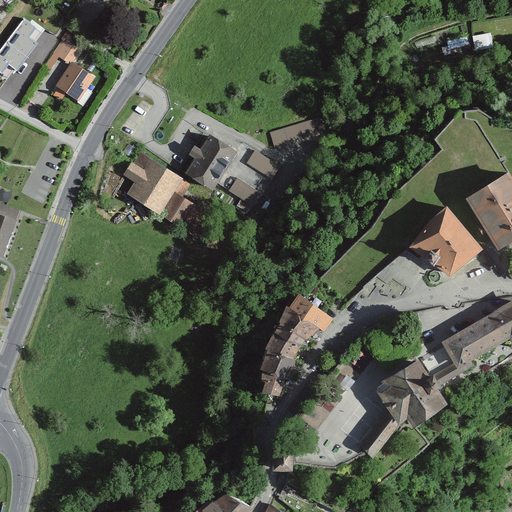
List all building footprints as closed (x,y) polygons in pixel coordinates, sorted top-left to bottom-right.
[(36,28),(24,19),(7,42),(27,57),(38,43),(29,37),(36,28)] [(474,34),(476,46),(494,43),(491,31),(474,34)] [(64,40),(56,52),(71,62),(50,93),(62,101),(67,94),(78,101),(95,77),(74,63),(82,52),(64,40)] [(27,57),(7,42),(0,50),(0,71),(2,74),(9,65),(17,71),(27,57)] [(271,129),(275,146),(327,133),(323,117),(271,129)] [(195,158),(186,172),(213,189),(237,151),(208,134),(199,148),(193,144),(187,154),(195,158)] [(247,163),(274,176),(281,163),(254,149),(247,163)] [(133,181),(128,191),(200,235),(213,214),(184,196),(192,183),(144,154),(138,164),(131,160),(122,174),(133,181)] [(237,176),(229,190),(256,204),(263,190),(237,176)] [(505,177),(470,198),(500,248),(511,241),(511,187),(511,188),(505,177)] [(429,222),(412,247),(449,274),(478,247),(448,210),(429,222)] [(0,255),(2,256),(16,220),(0,214),(0,255)] [(386,272),(396,278),(410,254),(400,249),(386,272)] [(332,319),(300,296),(291,310),(288,308),(282,322),(272,339),(267,349),(269,350),(262,369),(264,370),(262,381),(267,382),(264,393),(279,395),(286,378),(288,379),(295,359),(292,358),(299,347),(305,338),(319,327),(323,330),(332,319)] [(511,306),(442,345),(457,372),(510,343),(511,346),(511,306)] [(386,391),(376,397),(388,414),(395,425),(403,420),(405,419),(414,432),(447,409),(420,370),(411,376),(405,368),(381,384),(386,391)] [(315,420),(347,381),(340,374),(326,391),(320,386),(301,409),(315,420)] [(395,425),(388,414),(360,451),(365,455),(371,461),(403,420),(395,425)] [(294,451),(275,449),(274,467),(292,469),(293,462),(294,451)] [(250,511),(252,509),(226,495),(198,511),(250,511)]
